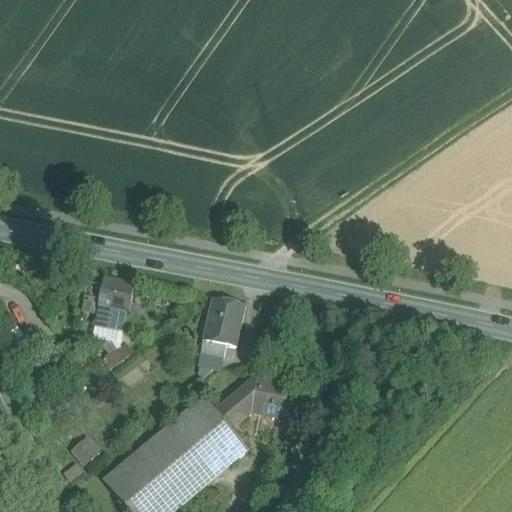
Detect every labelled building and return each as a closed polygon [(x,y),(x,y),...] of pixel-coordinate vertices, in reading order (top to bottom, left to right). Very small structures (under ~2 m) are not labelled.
[(136,288),(105,282),(104,290),(101,304),(99,313),(104,314),(102,326),(114,329),(113,334),(119,335),(120,330),(127,331),(136,288)] [(93,288),(90,301),(101,304),(104,290),(93,288)] [(247,310),(214,304),(204,346),(227,350),(237,352),(247,310)] [(227,350),(204,346),(201,358),(222,362),(224,362),(227,350)] [(124,350),(103,366),(110,377),(132,361),(124,350)] [(203,382),(218,369),(220,369),(222,362),(201,358),(198,379),(203,382)] [(299,390),(258,382),(217,417),(231,434),(253,416),(293,424),(299,390)] [(205,403),(105,487),(126,511),(180,511),(249,455),(231,434),(217,417),(205,403)] [(72,456),(85,471),(102,456),(89,441),(72,456)] [(113,511),(114,511),(115,506),(114,502),(111,498),(107,495),(102,494),(98,495),(94,498),(91,502),(90,507),(91,511),(113,511)]
